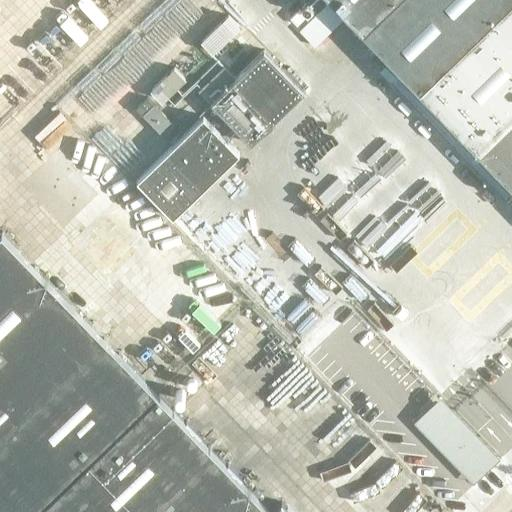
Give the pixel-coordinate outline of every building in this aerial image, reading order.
[(511,0),(331,0),(494,168),(511,186),(511,0)] [(228,14),(201,40),(213,52),(239,26),(228,14)] [(102,34),(90,44),(100,56),(112,47),(102,34)] [(250,143),(304,92),(263,50),(210,101),(250,143)] [(185,78),(173,66),(150,89),(162,101),(185,78)] [(142,115),(153,104),(147,97),(136,108),(142,115)] [(163,137),(174,126),(154,104),(142,115),(163,137)] [(203,116),(167,151),(72,244),(108,281),(203,188),(239,153),(203,116)] [(344,134),(288,188),(321,222),(377,168),(344,134)] [(245,198),(220,216),(237,239),(262,221),(245,198)] [(272,511),(1,232),(0,232),(0,511),(289,511),(281,503),(272,511)] [(452,277),(460,295),(484,285),(475,266),(452,277)] [(218,313),(238,297),(231,289),(211,304),(218,313)] [(382,385),(448,327),(429,305),(405,325),(399,317),(379,334),(386,342),(369,357),(366,353),(359,359),(382,385)] [(374,379),(304,443),(318,459),(388,394),(374,379)] [(440,405),(427,418),(477,471),(491,457),(440,405)]
